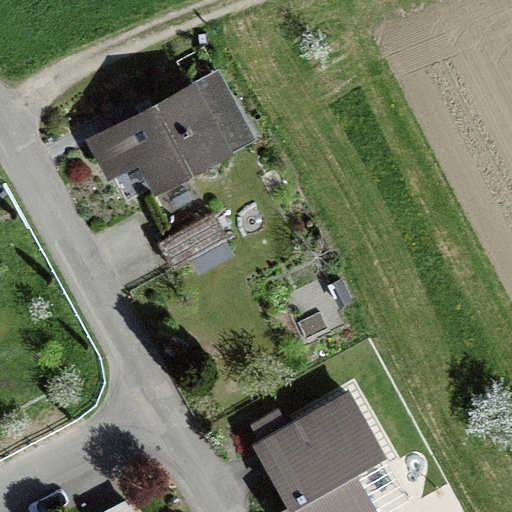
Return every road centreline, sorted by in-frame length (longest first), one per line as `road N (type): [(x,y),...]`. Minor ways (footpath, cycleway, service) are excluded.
road 1 (residential): [(145,397),(0,128)]
road 2 (track): [(238,0),(0,92)]
road 3 (residential): [(145,397),(0,475)]
road 4 (residential): [(214,511),(145,397)]
